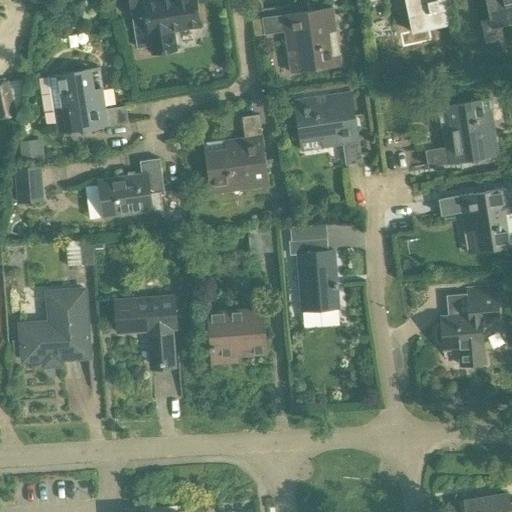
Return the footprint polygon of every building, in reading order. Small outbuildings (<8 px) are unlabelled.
[(139,0),(120,0),(122,10),(131,9),(137,48),(150,46),(151,54),(178,50),(174,28),(202,24),(197,0),(145,0),(139,1),(139,0)] [(405,0),(408,15),(424,11),(428,28),(452,23),(447,0),(449,0),(405,0)] [(511,0),(486,0),(492,27),(511,22),(511,0)] [(341,63),(333,5),(262,16),(264,31),(284,28),(290,70),(341,63)] [(105,109),(98,68),(49,76),(57,132),(127,121),(125,106),(105,109)] [(0,114),(1,117),(15,113),(8,83),(0,84),(0,114)] [(361,160),(352,90),(295,98),(301,148),(344,143),(346,162),(361,160)] [(428,165),(499,154),(490,96),(440,104),(446,146),(425,149),(428,165)] [(211,192),(269,184),(258,113),(243,115),(246,135),(204,141),(211,192)] [(22,160),(44,157),(42,138),(20,141),(22,160)] [(104,216),(162,207),(160,193),(164,193),(158,158),(140,161),(141,172),(98,179),(104,216)] [(17,202),(44,200),(42,165),(14,167),(17,202)] [(511,210),(511,206),(509,187),(439,198),(442,213),(461,210),(467,252),(510,245),(505,212),(511,210)] [(285,213),(284,203),(272,205),(273,214),(285,213)] [(328,249),(327,236),(289,239),(290,252),(298,251),(303,309),(339,306),(336,280),(335,281),(332,249),(328,249)] [(82,265),(94,264),(92,238),(80,239),(82,265)] [(50,322),(21,324),(24,360),(74,356),(72,340),(88,339),(85,290),(47,292),(50,322)] [(440,317),(441,321),(440,322),(437,326),(435,328),(435,332),(435,335),(437,340),(440,343),(442,345),(443,348),(459,346),(461,366),(485,363),(481,324),(499,323),(496,294),(467,296),(468,316),(457,317),(457,316),(440,317)] [(174,366),(171,322),(176,322),(174,297),(116,301),(118,332),(149,330),(151,367),(174,366)] [(266,349),(265,337),(263,307),(209,311),(211,337),(213,362),(239,360),(238,349),(249,348),(249,351),(266,349)] [(305,394),(295,395),(296,402),(306,401),(305,394)] [(467,511),(511,511),(509,493),(466,500),(467,511)]
